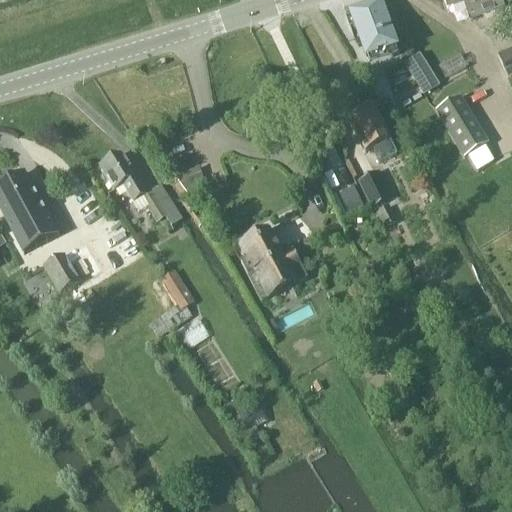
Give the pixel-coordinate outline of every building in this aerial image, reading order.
[(469,21),(501,10),(497,0),(441,0),(445,11),(463,5),(469,21)] [(351,18),(366,63),(394,53),(379,9),(351,18)] [(511,51),(497,57),(504,73),(511,69),(511,51)] [(463,164),(487,149),(458,102),(434,116),(463,164)] [(353,121),(348,123),(363,155),(363,156),(373,151),(377,160),(380,165),(397,157),(390,143),(391,142),(376,110),(370,113),(353,121)] [(142,199),(145,198),(120,156),(97,169),(113,195),(123,189),(132,205),(139,201),(142,199)] [(377,175),(357,185),(371,213),(391,203),(377,175)] [(0,213),(23,257),(57,239),(23,177),(0,188),(0,213)] [(139,201),(146,211),(155,225),(165,220),(163,217),(149,195),(145,198),(142,199),(139,201)] [(389,210),(376,216),(382,231),(396,225),(389,210)] [(269,234),(238,250),(244,263),(241,266),(247,279),(252,276),(260,291),(290,276),(290,274),(294,272),(300,269),(292,253),(282,259),(269,234)] [(59,297),(100,274),(85,245),(43,268),(59,297)] [(161,282),(178,309),(149,327),(158,340),(191,319),(185,311),(194,305),(174,274),(161,282)] [(96,302),(97,301),(112,292),(105,280),(89,289),(96,302)] [(169,306),(154,281),(144,288),(154,302),(145,307),(153,318),(169,306)] [(319,383),(312,387),(317,395),(323,392),(319,383)] [(236,416),(249,435),(267,424),(255,404),(236,416)]
